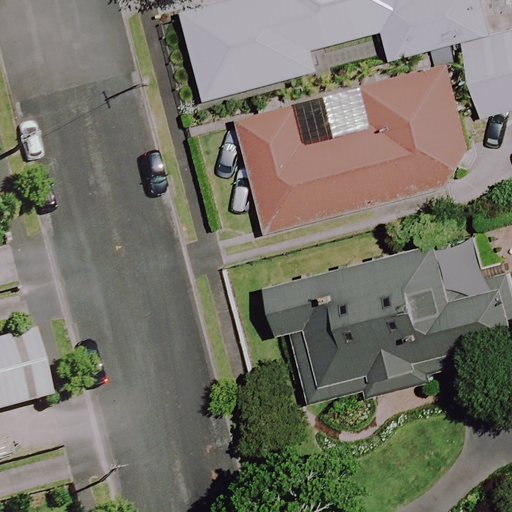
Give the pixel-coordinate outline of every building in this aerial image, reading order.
[(511,30),(511,0),(239,0),(183,15),(207,104),(320,73),(314,52),(383,33),(391,63),(461,45),(511,30)] [(511,30),(461,45),(481,122),(511,113),(511,30)] [(477,180),(447,67),(336,97),(345,132),(325,138),(316,103),(239,123),(269,235),(477,180)] [(504,349),(490,288),(451,297),(438,247),(271,288),(284,340),(295,337),(310,397),(504,349)] [(0,414),(46,402),(29,337),(0,344),(0,414)]
